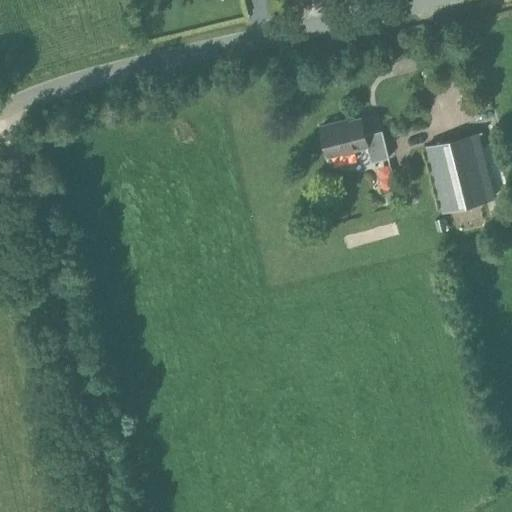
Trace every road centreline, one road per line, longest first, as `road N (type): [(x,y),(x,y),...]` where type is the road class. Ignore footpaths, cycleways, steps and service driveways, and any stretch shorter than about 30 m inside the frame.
road 1 (unclassified): [(426,0),(124,68),(5,108)]
road 2 (unclassified): [(96,511),(5,108)]
